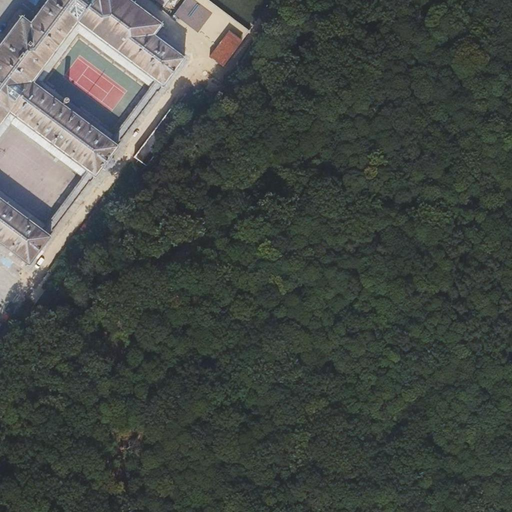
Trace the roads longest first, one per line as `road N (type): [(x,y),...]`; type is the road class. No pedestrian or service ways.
road 1 (track): [(224,511),(211,205),(511,210)]
road 2 (track): [(0,402),(84,373),(223,188),(245,138),(338,0)]
road 3 (unknown): [(142,0),(189,38),(186,70),(44,266),(24,275),(0,260)]
